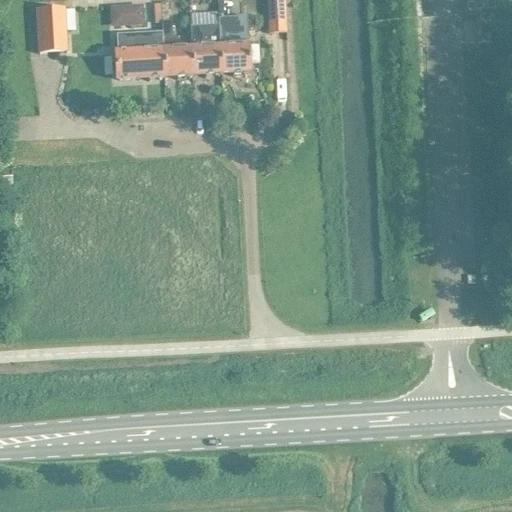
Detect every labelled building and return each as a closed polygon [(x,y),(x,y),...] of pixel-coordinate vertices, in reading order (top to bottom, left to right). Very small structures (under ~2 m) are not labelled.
[(145,0),(140,0),(129,0),(129,20),(145,20),(145,0)] [(263,0),(265,35),(285,33),(283,0),(263,0)] [(36,55),(65,53),(62,9),(34,10),(36,55)] [(220,75),(249,74),(247,44),(228,45),(226,19),(216,19),(217,27),(220,75)] [(490,43),(489,19),(475,20),(477,43),(490,43)] [(163,79),(192,77),(191,47),(190,47),(171,48),(169,22),(160,23),(162,49),(163,79)] [(192,77),(220,75),(217,27),(189,28),(190,47),(191,47),(192,77)] [(163,79),(162,49),(113,51),(115,81),(163,79)]
